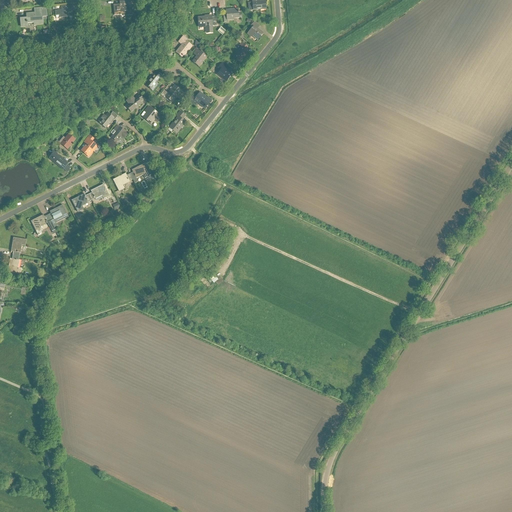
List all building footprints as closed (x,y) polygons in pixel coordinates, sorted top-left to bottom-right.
[(114,15),(120,15),(121,15),(123,15),(123,16),(132,15),(131,0),(128,0),(121,1),(121,4),(113,5),(114,15)] [(248,3),(249,11),(266,10),(265,2),(258,2),(257,0),(252,0),(252,2),(248,3)] [(55,11),(56,16),(59,16),(59,18),(72,17),(72,10),(74,10),(73,6),(64,6),(64,10),(55,11)] [(36,13),(27,14),(27,18),(25,19),(25,18),(20,19),(21,27),(27,27),(27,23),(36,23),(36,25),(43,24),(42,17),(47,17),(46,8),(35,9),(36,13)] [(231,20),(231,19),(241,18),(240,12),(238,13),(238,9),(226,10),(227,15),(223,15),(224,23),(227,22),(227,21),(231,20)] [(199,26),(206,26),(206,33),(212,33),(211,25),(212,25),(211,16),(208,16),(208,17),(198,18),(199,26)] [(247,34),(251,37),(252,35),(258,40),(263,34),(257,29),(259,26),(254,22),(251,26),(253,28),(247,34)] [(176,52),(182,57),(183,56),(184,57),(192,47),(186,41),(187,40),(183,36),(178,42),(182,45),(176,52)] [(240,63),(248,52),(246,50),(248,47),(242,43),(242,42),(240,45),(242,47),(234,58),(240,63)] [(193,54),(197,57),(192,62),(199,67),(206,57),(206,56),(207,55),(202,51),(200,52),(197,50),(193,54)] [(219,67),(222,69),(217,74),(226,82),(229,78),(230,78),(230,77),(231,76),(225,71),(227,68),(222,64),(219,67)] [(149,89),(151,90),(153,91),(157,85),(155,83),(162,76),(156,71),(152,75),(153,76),(145,85),(150,89),(149,89)] [(160,95),(164,99),(166,97),(173,102),(181,91),(174,86),(168,94),(164,90),(160,95)] [(190,100),(196,105),(198,103),(205,109),(211,101),(208,98),(207,99),(200,93),(196,98),(194,96),(190,100)] [(127,101),(129,104),(126,106),(131,112),(142,104),(141,102),(144,100),(139,94),(136,97),(137,98),(135,100),(132,96),(127,101)] [(158,114),(149,106),(145,111),(148,114),(147,116),(147,115),(144,119),(151,124),(152,123),(151,123),(154,120),(157,122),(161,117),(158,114)] [(99,124),(100,124),(106,128),(113,119),(115,120),(118,116),(113,112),(110,115),(108,113),(106,116),(104,115),(98,122),(99,123),(99,124)] [(173,130),(177,133),(185,123),(182,120),(185,116),(181,112),(177,116),(178,117),(168,130),(171,133),(173,130)] [(111,133),(113,135),(111,138),(117,142),(121,137),(124,139),(128,134),(125,132),(120,127),(119,128),(117,126),(111,133)] [(55,143),(59,147),(61,144),(67,149),(75,140),(69,134),(65,139),(63,137),(59,142),(57,141),(55,143)] [(88,142),(81,151),(88,157),(97,146),(91,142),(94,139),(90,136),(86,140),(88,142)] [(49,159),(63,170),(68,163),(54,152),(49,159)] [(133,172),(130,174),(134,182),(136,181),(135,179),(136,178),(136,179),(143,175),(145,179),(151,176),(145,164),(132,170),(133,172)] [(134,182),(130,174),(127,176),(126,174),(113,180),(119,192),(125,189),(123,185),(130,182),(130,181),(132,184),(134,183),(134,182)] [(92,193),(89,195),(92,200),(95,199),(102,196),(104,199),(110,196),(104,185),(91,191),(92,193)] [(92,200),(89,195),(86,196),(85,194),(72,201),(78,212),(84,210),(82,206),(89,203),(89,202),(92,200)] [(51,214),(48,215),(54,228),(57,226),(54,220),(61,217),(63,220),(69,217),(63,205),(50,212),(51,214)] [(43,215),(31,221),(38,236),(41,234),(40,231),(42,230),(41,227),(47,223),(49,227),(50,227),(52,232),(55,230),(48,215),(45,217),(43,215)] [(13,252),(13,256),(19,257),(20,253),(22,246),(25,246),(27,240),(13,238),(11,252),(13,252)] [(19,257),(13,256),(12,259),(10,259),(8,273),(21,275),(22,269),(18,268),(19,260),(19,257)]
